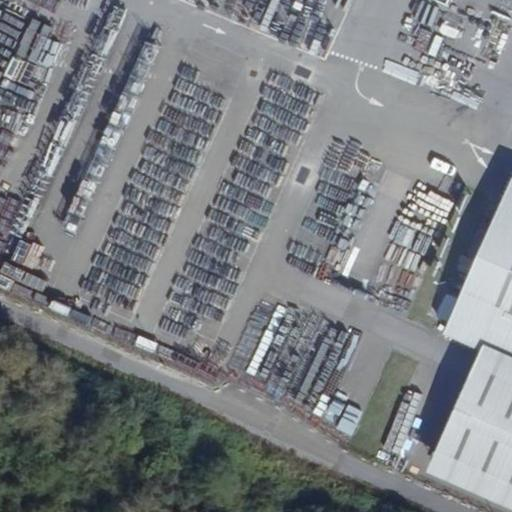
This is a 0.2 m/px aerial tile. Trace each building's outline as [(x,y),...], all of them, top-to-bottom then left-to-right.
[(424,0),(446,9),(449,0),(424,0)] [(459,37),(465,20),(428,6),(422,24),(459,37)] [(419,71),(442,80),(458,43),(435,34),(419,71)] [(484,91),(491,71),(458,61),(451,80),(484,91)] [(511,171),(442,328),(483,347),(511,359),(511,171)] [(511,498),(511,359),(483,347),(432,463),(511,498)] [(350,433),(366,400),(339,387),(323,421),(350,433)]
